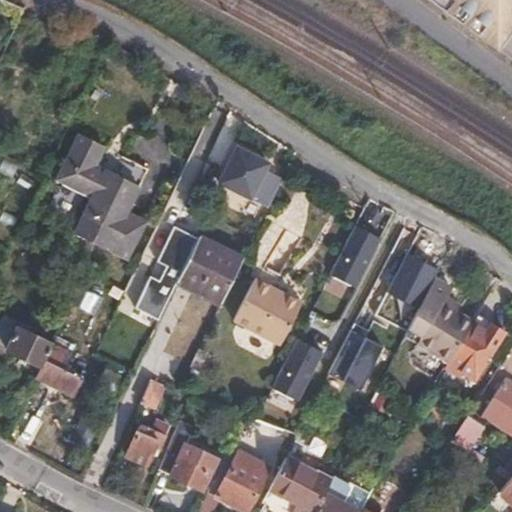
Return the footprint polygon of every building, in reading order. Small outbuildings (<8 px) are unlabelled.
[(442,7),(498,49),(511,29),(511,0),(437,0),(444,4),(442,7)] [(511,30),(498,49),(511,59),(511,30)] [(146,223),(128,214),(148,173),(77,138),(56,181),(92,200),(76,234),(128,261),(146,223)] [(268,206),(281,179),(263,170),(268,161),(237,145),(219,181),(268,206)] [(382,234),(356,221),(330,270),(356,284),(382,234)] [(281,236),(269,227),(252,255),(263,262),(260,268),(301,294),(322,259),(283,232),(281,236)] [(224,295),(245,252),(202,230),(180,273),(224,295)] [(86,274),(93,262),(71,249),(66,257),(71,261),(70,264),(86,274)] [(464,333),(473,319),(443,301),(452,287),(434,276),(423,299),(409,327),(405,334),(448,360),(464,333)] [(302,302),(253,277),(230,321),(279,346),(302,302)] [(409,327),(423,299),(406,290),(401,300),(378,288),(368,307),(409,327)] [(77,309),(94,315),(101,296),(85,290),(77,309)] [(477,311),(473,319),(448,360),(445,364),(462,373),(464,369),(475,376),(505,328),(477,311)] [(41,365),(52,342),(31,331),(33,328),(19,321),(8,347),(41,365)] [(322,349),(296,336),(270,386),(296,399),(322,349)] [(41,365),(36,375),(73,393),(82,376),(63,368),(70,352),(52,342),(41,365)] [(208,351),(198,346),(190,363),(200,369),(208,351)] [(151,378),(140,401),(153,407),(163,383),(151,378)] [(511,380),(509,378),(485,413),(511,431),(511,380)] [(416,412),(421,404),(411,399),(407,408),(416,412)] [(451,440),(469,413),(451,401),(434,428),(451,440)] [(485,424),(469,413),(451,440),(467,452),(485,424)] [(139,423),(125,453),(145,463),(154,445),(158,447),(168,424),(156,418),(151,430),(139,423)] [(172,437),(158,468),(201,489),(217,457),(172,437)] [(218,466),(206,490),(218,496),(246,510),(269,467),(238,451),(227,471),(218,466)] [(292,511),(313,511),(331,477),(286,453),(269,487),(297,501),(292,511)] [(359,511),(344,503),(350,488),(347,479),(334,472),(331,477),(313,511),(359,511)] [(509,481),(500,475),(492,486),(500,492),(509,481)] [(511,477),(509,481),(500,492),(511,503),(511,477)] [(218,496),(206,490),(198,505),(210,511),(218,496)]
